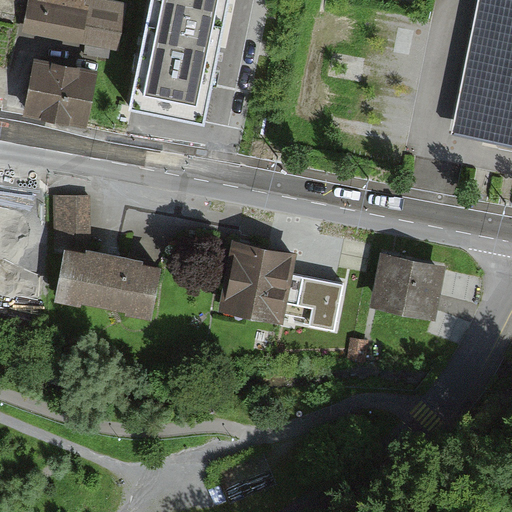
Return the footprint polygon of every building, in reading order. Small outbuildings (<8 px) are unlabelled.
[(127,2),(113,0),(26,0),(20,35),(118,51),(127,2)] [(231,0),(153,0),(129,118),(204,133),(231,0)] [(511,0),(476,0),(450,131),(511,143),(511,0)] [(100,70),(37,61),(29,114),(92,123),(100,70)] [(56,237),(92,237),(92,196),(56,196),(56,237)] [(297,253),(238,240),(224,307),(283,320),(297,253)] [(450,263),(389,251),(378,302),(439,315),(450,263)] [(158,271),(68,255),(60,299),(150,316),(158,271)]
